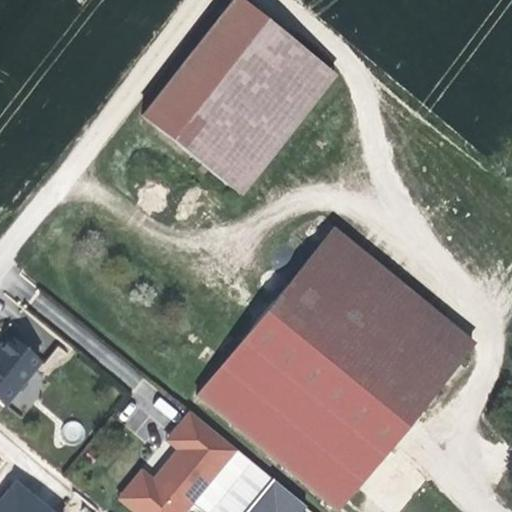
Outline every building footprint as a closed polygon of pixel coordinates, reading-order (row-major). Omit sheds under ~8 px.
[(240,0),(231,0),(142,111),(236,188),(329,73),(240,0)] [(332,222),(193,393),(334,507),(476,340),(332,222)] [(10,335),(0,347),(0,399),(5,404),(42,360),(10,335)] [(167,438),(178,449),(169,459),(153,479),(142,469),(114,498),(131,511),(182,511),(191,503),(235,448),(187,409),(167,438)] [(235,448),(191,503),(201,511),(246,511),(273,479),(235,448)] [(361,486),(389,511),(395,511),(426,479),(394,450),(361,486)] [(55,511),(17,478),(0,497),(0,511),(55,511)] [(274,511),(290,493),(273,479),(246,511),(274,511)] [(298,511),(304,505),(290,493),(274,511),(298,511)]
